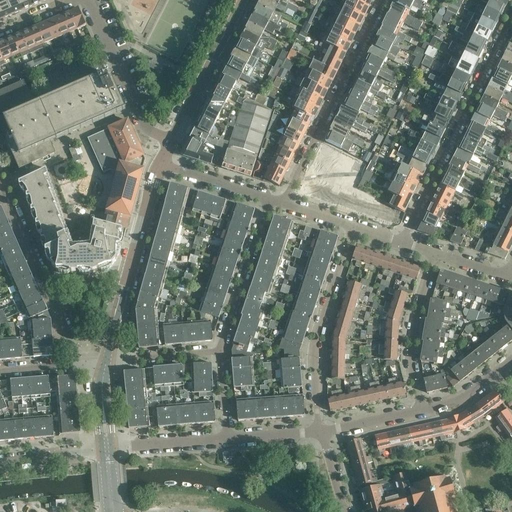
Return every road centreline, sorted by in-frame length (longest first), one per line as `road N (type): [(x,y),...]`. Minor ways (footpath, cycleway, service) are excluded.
road 1 (residential): [(511,16),(402,241)]
road 2 (residential): [(277,201),(383,0)]
road 3 (residential): [(320,431),(319,328),(354,225)]
road 4 (tertiary): [(103,362),(160,164)]
road 5 (residential): [(80,364),(4,195)]
road 6 (residential): [(170,144),(146,130),(88,0)]
road 7 (residential): [(420,411),(412,338),(436,251)]
road 8 (residential): [(221,351),(264,211),(277,201)]
road 9 (tertiary): [(170,144),(242,0)]
road 10 (residential): [(277,201),(160,164)]
road 11 (residential): [(106,449),(228,439)]
